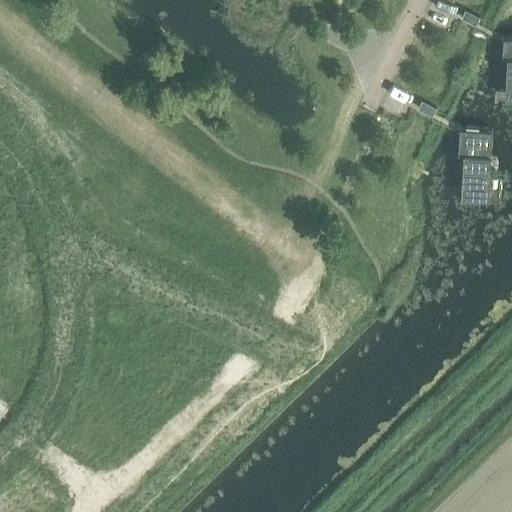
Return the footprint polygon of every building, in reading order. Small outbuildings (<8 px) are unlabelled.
[(465,9),(461,18),(476,25),(480,16),(465,9)] [(422,100),(418,108),(432,115),(436,107),(422,100)] [(465,129),(463,153),(460,199),(488,200),(492,130),(465,129)] [(116,149),(75,189),(92,206),(116,183),(124,191),(157,159),(139,141),(124,156),(116,149)] [(181,220),(166,235),(189,258),(197,249),(201,253),(213,241),(209,238),(223,224),(208,209),(218,199),(200,181),(171,209),(181,220)] [(4,213),(0,214),(0,281),(3,292),(38,282),(26,244),(24,245),(21,236),(12,239),(4,213)] [(263,223),(223,262),(249,287),(264,272),(282,291),(305,269),(287,250),(288,249),(263,223)] [(350,243),(333,260),(346,273),(362,256),(350,243)] [(325,268),(292,300),(314,323),(324,313),(330,319),(344,305),(338,299),(347,291),(325,268)] [(123,333),(121,337),(161,357),(178,323),(154,311),(148,322),(133,314),(123,333)] [(0,322),(0,359),(18,366),(26,345),(0,335),(0,331),(3,324),(0,322)] [(120,340),(111,359),(126,367),(120,379),(144,391),(161,357),(121,337),(121,338),(120,340)] [(0,383),(10,387),(18,366),(0,359),(0,383)] [(39,501),(29,511),(30,511),(68,511),(72,509),(75,511),(85,511),(94,504),(86,495),(99,482),(74,457),(34,496),(39,501)]
